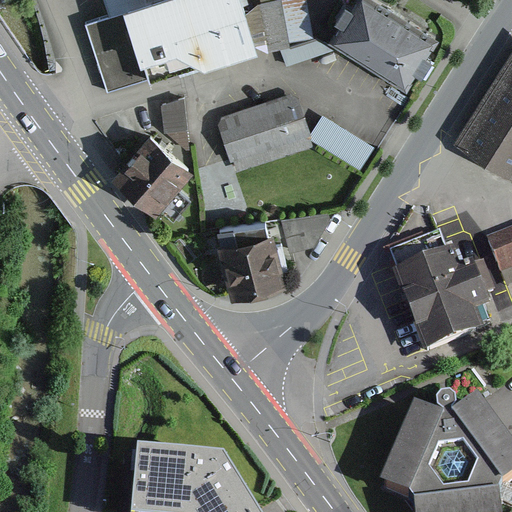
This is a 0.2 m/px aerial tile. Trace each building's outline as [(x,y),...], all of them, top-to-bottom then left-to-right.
[(100,0),(104,14),(87,18),(106,88),(262,46),(249,0),(100,0)] [(427,40),(357,0),(355,0),(328,47),(400,88),(427,40)] [(511,67),(457,154),(508,185),(511,178),(511,67)] [(187,99),(161,102),(165,139),(191,136),(187,99)] [(297,101),(220,124),(232,164),(309,141),(297,101)] [(371,150),(322,123),(311,144),(359,170),(371,150)] [(150,130),(113,171),(155,209),(192,168),(150,130)] [(401,225),(407,242),(441,229),(434,212),(401,225)] [(266,227),(219,233),(228,294),(275,288),(266,227)] [(511,234),(485,244),(496,276),(511,270),(511,234)] [(437,242),(390,257),(422,356),(488,335),(468,274),(449,280),(437,242)] [(438,425),(414,415),(383,487),(407,497),(413,509),(413,511),(495,511),(494,499),(496,492),(511,480),(511,459),(473,405),(447,424),(438,425)] [(383,482),(393,449),(388,448),(393,434),(390,433),(395,417),(372,410),(366,431),(348,426),(342,443),(357,448),(350,472),(383,482)] [(252,511),(224,465),(137,455),(132,511),(252,511)]
